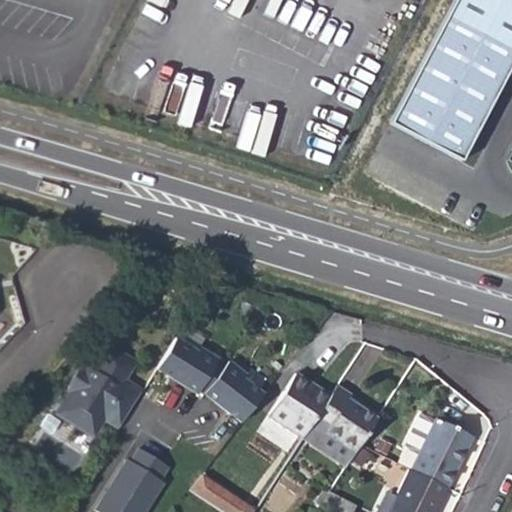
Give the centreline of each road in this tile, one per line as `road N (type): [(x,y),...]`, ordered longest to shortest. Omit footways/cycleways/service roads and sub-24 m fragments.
road 1 (tertiary): [(0,174),(511,326)]
road 2 (tertiary): [(511,284),(0,136)]
road 3 (residential): [(74,277),(46,343),(0,393)]
